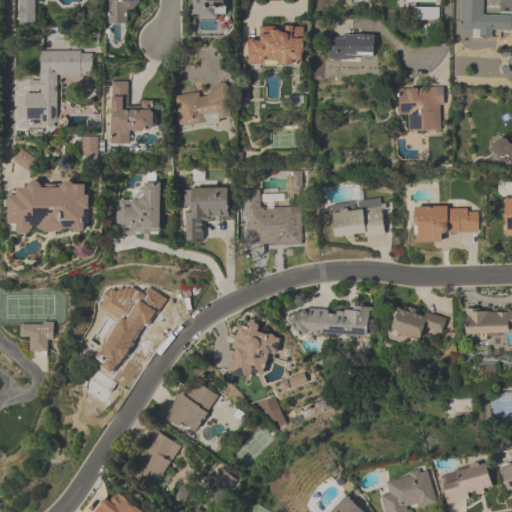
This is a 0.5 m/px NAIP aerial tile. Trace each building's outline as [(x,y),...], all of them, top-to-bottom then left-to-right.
[(129,25),(129,9),(141,10),(141,0),(109,0),(108,24),(129,25)] [(193,0),(194,19),(225,19),(225,0),(193,0)] [(483,17),(482,0),(459,0),(460,31),(473,31),(473,39),(501,40),(501,32),(511,32),(511,17),(483,17)] [(439,20),(439,9),(416,9),(416,20),(439,20)] [(248,41),(248,66),(303,65),(303,28),(260,28),(260,41),(248,41)] [(328,38),(328,61),(373,61),(373,38),(328,38)] [(93,76),(93,51),(40,51),(40,81),(26,81),(26,127),(57,127),(57,76),(93,76)] [(112,83),(111,146),(129,146),(130,133),(153,133),(154,107),(128,107),(128,83),(112,83)] [(441,89),(398,90),(399,117),(410,117),(410,133),(442,132),(441,89)] [(233,121),(228,90),(174,97),(179,129),(233,121)] [(511,160),(511,142),(502,138),(497,138),(492,150),(500,158),(507,158),(511,160)] [(163,183),(144,182),(144,200),(118,200),(117,236),(162,237),(163,183)] [(8,227),(17,227),(17,233),(88,233),(88,186),(8,187),(8,227)] [(184,242),(203,242),(203,218),(229,218),(229,190),(184,190),(184,242)] [(302,245),(302,207),(284,208),(284,194),(244,195),(244,246),(302,245)] [(334,241),(385,237),(382,201),(331,205),(334,241)] [(478,233),(478,207),(414,207),(414,243),(445,243),(445,233),(478,233)] [(120,317),(94,359),(115,372),(154,309),(139,300),(126,321),(120,317)] [(447,318),(399,304),(390,333),(421,342),(424,332),(441,337),(447,318)] [(370,337),(370,311),(294,309),(294,335),(370,337)] [(511,310),(466,310),(466,337),(511,337),(511,310)] [(262,375),(268,355),(276,357),(281,338),(258,332),(260,327),(241,321),(227,374),(250,380),(252,372),(262,375)] [(54,343),(54,324),(21,324),(21,337),(32,337),(32,352),(49,352),(49,343),(54,343)] [(167,418),(196,436),(219,396),(191,379),(167,418)] [(270,429),(285,425),(276,397),(262,402),(270,429)] [(154,430),(127,475),(155,492),(182,447),(154,430)] [(487,462),(438,475),(446,504),(494,492),(487,462)] [(511,463),(501,465),(507,495),(511,493),(511,463)] [(387,478),(390,492),(380,495),(384,511),(408,511),(407,508),(437,501),(429,468),(387,478)] [(143,511),(118,493),(111,502),(105,497),(94,511),(143,511)] [(364,511),(347,494),(329,511),(364,511)]
